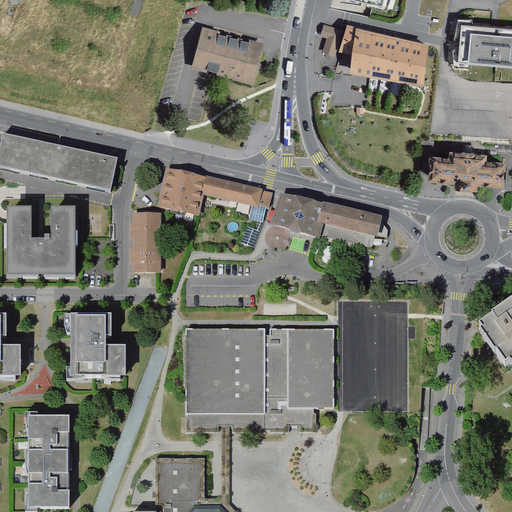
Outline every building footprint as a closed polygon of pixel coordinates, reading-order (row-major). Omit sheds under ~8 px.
[(389,0),(334,0),(334,5),(386,17),(389,0)] [(511,26),(460,23),(456,74),(511,77),(511,26)] [(324,25),(320,36),(327,38),(322,53),(335,56),(343,31),(324,25)] [(350,74),(424,87),(429,46),(347,25),(339,52),(352,55),(350,74)] [(204,28),(193,67),(213,72),(254,83),(264,44),(204,28)] [(0,154),(0,172),(110,197),(117,165),(3,140),(0,154)] [(504,190),(507,163),(490,161),(490,154),(447,150),(446,159),(430,157),(427,183),(454,185),(453,191),(459,192),(471,193),(478,192),(478,188),(504,190)] [(262,196),(262,193),(167,171),(163,190),(158,212),(202,222),(207,200),(258,212),(269,214),(272,198),(262,196)] [(322,209),(280,199),(272,234),(321,245),(324,231),(326,223),(318,222),(322,209)] [(379,244),(384,223),(322,209),(318,222),(326,223),(324,231),(379,244)] [(76,285),(77,216),(51,216),(51,248),(32,248),(32,216),(7,216),(7,285),(76,285)] [(132,278),(161,278),(161,218),(132,217),(132,278)] [(478,331),(494,353),(496,352),(505,366),(510,363),(511,365),(511,364),(511,298),(490,313),(491,315),(477,325),(480,329),(478,331)] [(11,315),(0,315),(0,377),(25,377),(25,348),(7,348),(6,338),(11,338),(11,315)] [(114,316),(71,317),(72,380),(129,379),(128,349),(110,349),(110,339),(115,339),(114,316)] [(289,407),(289,328),(182,328),(182,407),(182,432),(217,432),(217,426),(231,425),(231,431),(288,431),(288,425),(299,425),(299,431),(316,431),(316,406),(289,407)] [(334,328),(289,328),(289,407),(316,406),(334,406),(334,328)] [(74,416),(32,416),(32,509),(74,509),(74,416)] [(153,511),(150,511),(233,511),(221,499),(203,500),(203,459),(154,459),(153,511)]
